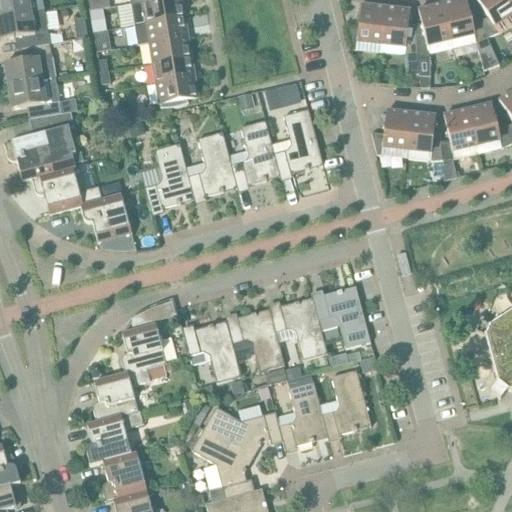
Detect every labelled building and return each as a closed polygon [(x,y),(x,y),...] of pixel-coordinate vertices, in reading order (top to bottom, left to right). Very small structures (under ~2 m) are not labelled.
[(0,0),(0,18),(31,14),(44,12),(41,0),(0,0)] [(134,27),(146,25),(184,19),(180,0),(176,0),(131,7),(134,27)] [(466,0),(442,6),(450,41),(473,35),(476,45),(483,74),(499,67),(487,40),(480,23),(472,27),(466,0)] [(511,11),(504,0),(474,0),(488,19),(480,23),(487,40),(498,35),(511,26),(511,11)] [(421,27),(415,27),(415,38),(416,57),(417,61),(429,60),(429,56),(427,47),(450,41),(442,6),(418,12),(421,27)] [(358,31),(345,30),(350,52),(356,52),(357,43),(381,45),(385,10),(361,7),(358,31)] [(385,10),(381,45),(405,48),(404,58),(405,78),(418,77),(417,61),(416,57),(415,38),(415,27),(408,27),(410,12),(385,10)] [(31,14),(0,18),(0,40),(0,43),(21,39),(23,51),(50,46),(48,33),(44,12),(31,14)] [(90,14),(93,35),(103,33),(99,13),(90,14)] [(138,48),(149,45),(187,39),(184,19),(146,25),(134,27),(138,48)] [(84,20),(74,22),(77,42),(88,40),(84,20)] [(103,33),(93,35),(96,55),(111,52),(107,32),(103,33)] [(187,39),(149,45),(153,66),(190,59),(187,39)] [(25,62),(4,66),(8,89),(55,81),(52,59),(50,46),(23,51),(25,62)] [(153,66),(156,86),(194,79),(190,59),(153,66)] [(98,62),(100,75),(108,73),(106,61),(98,62)] [(100,75),(102,87),(110,86),(108,73),(100,75)] [(194,79),(156,86),(160,110),(170,110),(179,109),(188,106),(188,102),(197,100),(194,79)] [(55,81),(8,89),(12,112),(32,108),(34,120),(61,116),(59,103),(55,81)] [(420,81),(420,89),(420,90),(430,90),(430,89),(430,81),(420,81)] [(280,90),(264,94),(269,113),(285,109),(300,104),(295,86),(280,90)] [(511,123),(511,125),(505,129),(511,144),(511,93),(498,103),(511,123)] [(251,96),(237,99),(240,112),(254,109),(251,96)] [(98,104),(100,116),(109,115),(107,102),(98,104)] [(491,106),(467,112),(475,147),(499,141),(501,151),(511,146),(511,144),(505,129),(497,132),(491,106)] [(274,156),(273,157),(279,180),(323,168),(308,112),(284,119),(291,147),(288,153),(274,156)] [(475,147),(467,112),(443,118),(449,144),(441,144),(442,163),(454,162),(452,152),(475,147)] [(383,148),(407,151),(411,115),(386,113),(384,137),(371,135),(376,158),(382,158),(383,148)] [(33,139),(3,146),(4,148),(7,159),(8,160),(8,161),(9,162),(10,163),(11,163),(12,164),(13,164),(14,164),(15,164),(16,163),(22,184),(31,181),(72,170),(75,170),(73,165),(83,162),(81,154),(75,156),(68,130),(74,129),(70,114),(61,116),(34,120),(29,121),(33,139)] [(430,163),(442,163),(441,144),(432,145),(435,118),(411,115),(407,151),(431,154),(430,163)] [(144,131),(142,122),(127,125),(131,140),(140,137),(144,131)] [(247,154),(229,158),(231,168),(236,191),(279,180),(273,157),(274,156),(265,124),(241,130),(247,154)] [(204,166),(186,171),(188,179),(194,203),(236,191),(231,168),(229,158),(222,135),(198,142),(204,166)] [(160,170),(140,175),(144,191),(150,214),(163,211),(194,203),(188,179),(186,171),(180,147),(155,153),(160,170)] [(72,170),(31,181),(31,182),(32,182),(35,193),(35,194),(36,195),(36,196),(37,196),(38,197),(39,197),(40,198),(41,198),(42,197),(43,197),(49,218),(80,209),(102,203),(102,202),(99,192),(98,190),(79,195),(72,170)] [(105,190),(99,192),(102,202),(105,201),(112,199),(111,193),(105,190)] [(102,203),(80,209),(80,210),(83,221),(84,222),(84,223),(85,224),(86,224),(87,225),(88,225),(89,225),(90,225),(91,225),(92,225),(98,245),(100,245),(131,237),(121,197),(115,199),(112,199),(105,201),(102,202),(102,203)] [(135,253),(131,237),(100,245),(102,252),(112,253),(124,254),(135,253)] [(324,298),(312,301),(318,324),(321,334),(339,329),(345,352),(370,345),(355,289),(324,298)] [(312,301),(269,312),(275,336),(275,335),(290,332),(295,335),(302,363),(327,356),(321,334),(318,324),(312,301)] [(158,309),(161,319),(174,316),(171,305),(158,309)] [(269,312),(226,324),(236,362),(237,361),(255,357),(260,374),(284,368),(275,335),(275,336),(269,312)] [(490,394),(499,401),(507,393),(511,392),(511,312),(489,327),(478,323),(474,335),(485,339),(497,385),(490,394)] [(226,324),(183,335),(189,358),(191,368),(211,363),(217,386),(241,379),(237,361),(236,362),(226,324)] [(121,363),(122,364),(124,375),(124,376),(147,370),(147,371),(166,366),(155,327),(122,336),(127,356),(126,356),(124,357),(123,358),(123,359),(122,360),(122,361),(121,362),(121,363)] [(375,337),(384,361),(396,356),(387,333),(375,337)] [(347,358),(349,366),(362,362),(359,354),(347,358)] [(332,370),(348,366),(345,355),(329,360),(332,370)] [(377,371),(374,359),(361,363),(364,375),(377,371)] [(299,369),(285,373),(288,382),(292,381),(302,378),(299,369)] [(150,384),(147,371),(147,370),(124,376),(94,384),(99,405),(98,405),(97,405),(96,406),(95,407),(94,408),(93,409),(93,410),(93,411),(93,413),(96,424),(96,425),(138,414),(131,389),(150,384)] [(271,386),(286,382),(283,372),(268,376),(271,386)] [(322,417),(321,418),(327,441),(371,429),(356,374),(331,380),(339,408),(336,414),(322,417)] [(279,429),(281,440),(282,445),(284,452),(327,441),(321,418),(322,417),(319,408),(313,385),(310,376),(302,378),(292,381),(288,382),(286,382),(288,392),(295,415),(296,420),(293,425),(279,429)] [(242,382),(230,386),(233,397),(245,393),(242,382)] [(201,407),(195,417),(202,421),(208,410),(201,407)] [(216,410),(203,432),(253,460),(262,445),(281,440),(279,429),(275,415),(241,425),(216,410)] [(86,453),(86,454),(86,456),(89,467),(89,468),(90,469),(103,465),(103,464),(131,457),(124,432),(143,427),(140,413),(138,414),(96,425),(96,424),(87,427),(92,447),(91,448),(90,448),(89,449),(88,449),(88,450),(87,451),(87,452),(86,453)] [(191,425),(185,434),(192,439),(198,429),(191,425)] [(203,432),(191,453),(216,468),(203,471),(212,505),(225,501),(225,502),(249,495),(246,484),(244,476),(253,460),(203,432)] [(0,490),(10,487),(10,488),(20,485),(20,484),(19,484),(16,472),(16,471),(15,471),(15,470),(14,469),(13,469),(13,468),(12,468),(11,468),(10,468),(9,468),(8,468),(7,468),(2,448),(0,448),(0,490)] [(102,492),(102,494),(105,504),(105,506),(113,504),(113,503),(146,494),(136,455),(131,457),(103,464),(103,465),(108,485),(106,486),(105,486),(104,487),(103,488),(103,489),(102,490),(102,491),(102,492)] [(0,490),(0,511),(7,511),(21,508),(19,502),(19,501),(19,500),(18,500),(17,499),(16,498),(15,498),(14,498),(13,498),(10,488),(10,487),(0,490)] [(212,505),(206,506),(207,511),(266,511),(261,491),(249,495),(225,502),(225,501),(212,505)] [(151,511),(146,494),(113,503),(113,504),(115,511),(151,511)]
